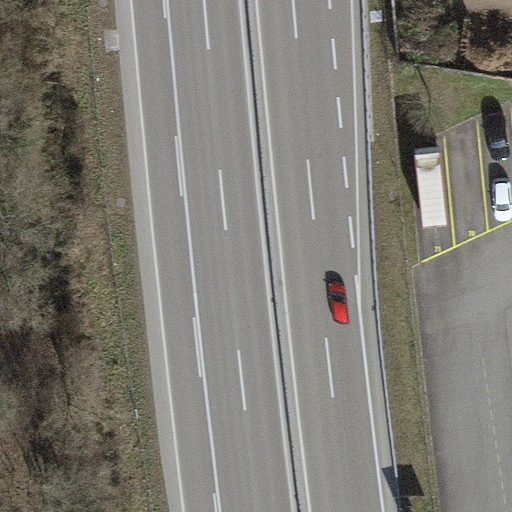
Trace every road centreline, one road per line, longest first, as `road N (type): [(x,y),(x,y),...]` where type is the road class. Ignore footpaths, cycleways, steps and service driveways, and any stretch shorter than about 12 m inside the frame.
road 1 (motorway): [(350,511),(296,0)]
road 2 (motorway): [(204,0),(256,511)]
